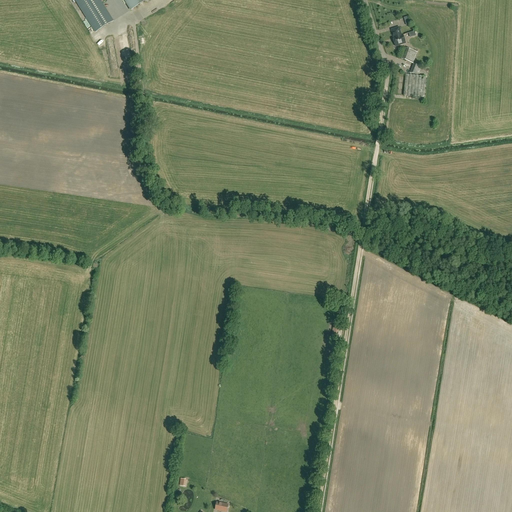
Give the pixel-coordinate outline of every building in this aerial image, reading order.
[(75,0),(96,32),(113,21),(99,0),(75,0)] [(125,0),(131,10),(146,0),(125,0)] [(405,43),(405,41),(403,35),(401,35),(399,28),(392,30),(394,38),(393,38),(396,46),(405,43)] [(405,47),(401,59),(413,63),(417,52),(405,47)] [(414,63),(410,72),(417,75),(421,66),(414,63)] [(425,77),(406,75),(404,96),(423,98),(425,77)] [(217,503),(216,510),(224,511),(226,511),(228,505),(217,503)]
